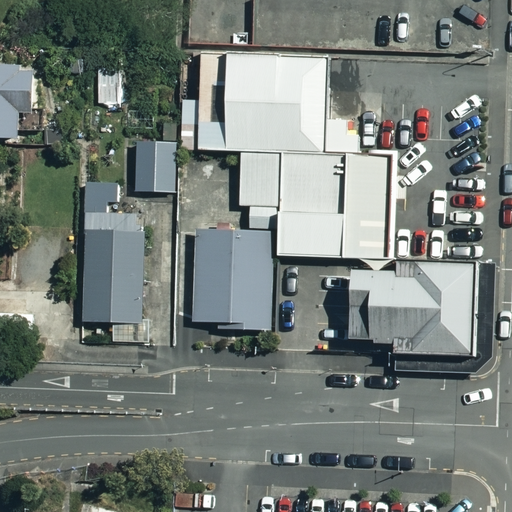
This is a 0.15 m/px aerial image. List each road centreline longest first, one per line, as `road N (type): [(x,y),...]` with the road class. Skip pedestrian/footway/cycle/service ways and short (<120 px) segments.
road 1 (residential): [(0,387),(194,395),(287,424)]
road 2 (residential): [(287,424),(0,443)]
road 3 (residential): [(287,424),(511,427)]
